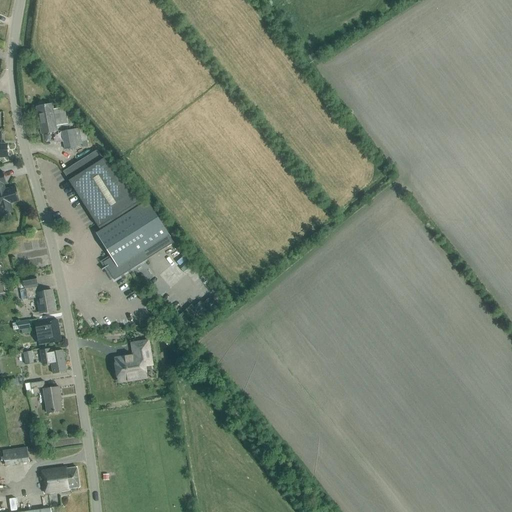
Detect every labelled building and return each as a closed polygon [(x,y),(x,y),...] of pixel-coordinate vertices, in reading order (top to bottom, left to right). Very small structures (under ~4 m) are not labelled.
[(38,114),(42,134),(57,131),(56,126),(59,125),(59,126),(67,124),(64,108),(53,111),(52,105),(37,107),(38,113),(38,114)] [(73,130),(62,132),(65,150),(76,148),(76,146),(81,145),(82,147),(88,146),(85,131),(82,132),(82,130),(79,130),(79,129),(73,130)] [(79,197),(99,228),(101,231),(97,233),(97,234),(109,254),(112,258),(103,263),(106,267),(102,270),(106,268),(114,281),(144,262),(174,244),(174,243),(169,236),(147,202),(144,204),(97,151),(64,172),(79,197)] [(0,208),(2,215),(13,212),(11,203),(20,201),(16,186),(16,187),(6,189),(5,184),(7,184),(4,172),(3,172),(0,173),(0,208)] [(185,274),(191,280),(198,272),(192,266),(185,274)] [(25,288),(26,288),(28,299),(37,298),(40,314),(55,311),(52,290),(38,293),(37,286),(38,286),(36,277),(23,279),(23,280),(20,281),(18,283),(19,287),(21,288),(25,288)] [(172,310),(180,303),(173,296),(165,303),(172,310)] [(197,326),(220,307),(210,297),(203,303),(200,301),(194,307),(191,305),(179,316),(190,328),(195,324),(197,326)] [(12,324),(13,331),(19,329),(19,331),(21,330),(22,334),(29,333),(29,329),(30,328),(29,320),(17,322),(18,323),(12,324)] [(57,320),(36,324),(40,344),(61,341),(57,320)] [(115,359),(119,382),(146,377),(144,366),(151,365),(147,342),(132,345),(134,356),(115,359)] [(51,352),(50,349),(39,351),(42,364),(50,363),(53,375),(67,372),(63,350),(51,352)] [(32,352),(24,353),(26,365),(34,364),(32,352)] [(31,383),(25,384),(28,398),(34,397),(32,388),(45,386),(44,381),(31,383)] [(62,411),(60,400),(60,396),(61,396),(60,386),(44,388),(47,413),(62,411)] [(29,462),(27,446),(2,450),(5,466),(29,462)] [(41,471),(44,496),(69,493),(68,489),(78,488),(76,468),(66,470),(66,468),(58,470),(58,469),(41,471)]
